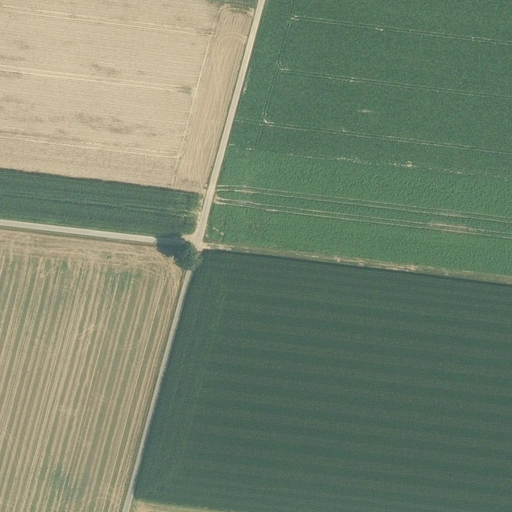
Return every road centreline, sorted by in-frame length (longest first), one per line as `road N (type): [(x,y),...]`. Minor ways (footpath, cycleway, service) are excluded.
road 1 (track): [(125,511),(261,0)]
road 2 (track): [(511,289),(0,222)]
